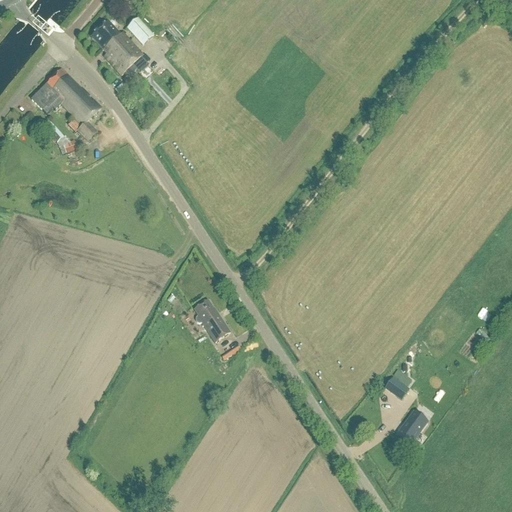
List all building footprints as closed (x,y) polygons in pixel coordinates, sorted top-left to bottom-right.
[(127,31),(142,48),(153,38),(138,21),(127,31)] [(108,24),(91,39),(106,57),(114,50),(115,51),(117,49),(119,51),(129,42),(122,35),(120,37),(108,24)] [(167,32),(175,41),(179,38),(170,29),(167,32)] [(129,42),(119,51),(118,52),(132,68),(132,67),(143,58),(129,42)] [(136,72),(132,67),(132,68),(118,52),(119,51),(117,49),(115,51),(114,50),(106,57),(104,59),(121,78),(126,73),(129,77),(131,77),(136,72)] [(141,59),(146,65),(150,61),(145,56),(143,58),(141,59)] [(83,128),(77,133),(88,144),(97,135),(87,124),(101,111),(93,103),(92,105),(87,100),(88,99),(62,71),(31,102),(42,112),(46,117),(53,111),(55,113),(61,106),(75,120),(83,128)] [(127,78),(123,82),(129,88),(133,84),(127,78)] [(42,128),(57,145),(60,149),(59,150),(61,154),(62,157),(66,156),(78,151),(75,142),(70,144),(65,138),(64,139),(49,122),(42,128)] [(207,303),(194,312),(198,317),(195,319),(195,322),(198,325),(200,326),(201,325),(214,345),(230,335),(213,310),(213,311),(207,303)] [(393,379),(387,388),(397,395),(395,398),(394,399),(398,401),(401,403),(409,392),(393,379)] [(391,404),(394,401),(388,393),(384,395),(391,404)] [(424,412),(429,402),(422,399),(418,409),(424,412)] [(397,437),(409,446),(426,424),(413,414),(397,437)] [(366,427),(374,430),(378,421),(370,417),(366,427)] [(441,473),(434,473),(434,482),(442,481),(441,473)]
